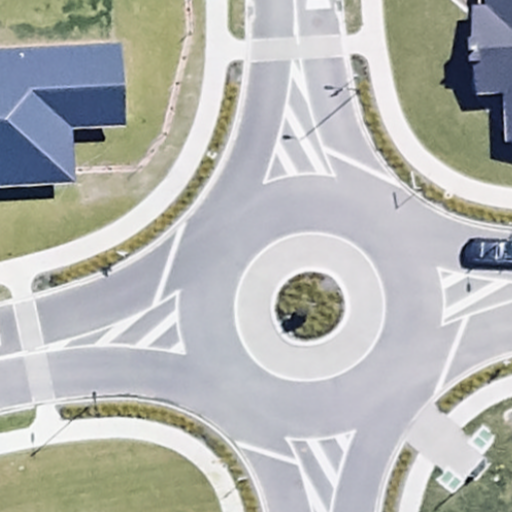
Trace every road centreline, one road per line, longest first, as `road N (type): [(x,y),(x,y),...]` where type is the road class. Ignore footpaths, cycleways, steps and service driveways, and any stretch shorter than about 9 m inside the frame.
road 1 (residential): [(461,282),(459,331),(442,378),(410,416),(368,442),(321,448)]
road 2 (residential): [(321,448),(271,447),(227,427),(191,393),(168,350),(161,302)]
road 3 (residential): [(161,302),(169,253),(193,210),(229,177),(274,157),(315,153)]
road 4 (residential): [(315,153),(373,165),(415,193),(445,234),(461,282)]
road 5 (residential): [(0,346),(161,302)]
road 6 (residential): [(307,0),(315,153)]
